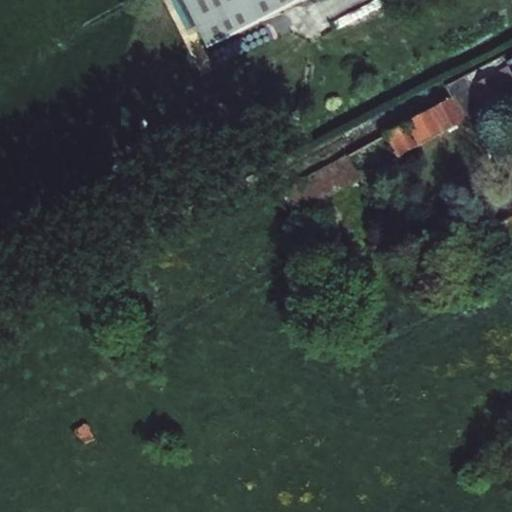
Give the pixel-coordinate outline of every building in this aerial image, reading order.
[(307,0),(180,0),(207,51),(307,0)] [(511,73),(501,79),(511,100),(511,73)] [(350,164),(281,199),(292,219),(508,107),(495,82),(348,159),(350,164)] [(511,222),(494,232),(511,264),(511,222)] [(181,229),(165,238),(172,251),(188,243),(181,229)] [(89,431),(75,438),(82,451),(96,443),(89,431)]
